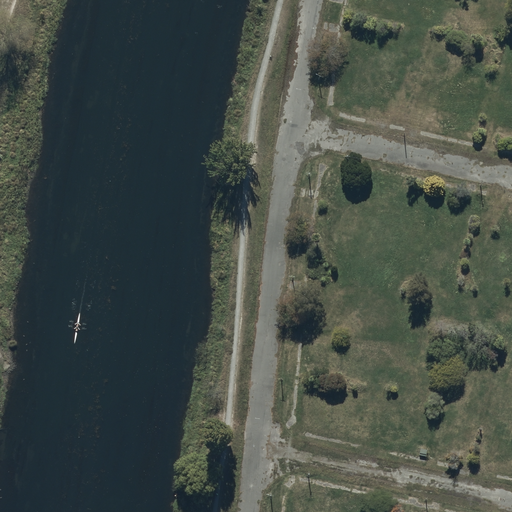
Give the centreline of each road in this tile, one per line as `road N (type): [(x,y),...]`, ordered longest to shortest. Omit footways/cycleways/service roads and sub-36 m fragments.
road 1 (track): [(318,0),(271,332),(259,511)]
road 2 (track): [(264,442),(511,499)]
road 3 (track): [(297,123),(511,171)]
